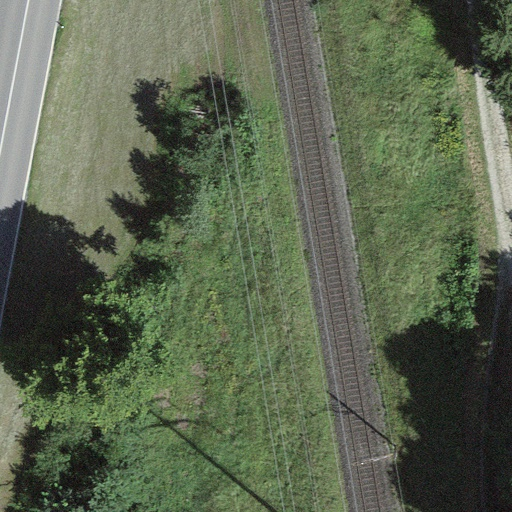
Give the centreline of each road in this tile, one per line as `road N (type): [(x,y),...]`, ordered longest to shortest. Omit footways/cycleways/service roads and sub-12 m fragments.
road 1 (track): [(492,511),(507,208),(483,0)]
road 2 (secondary): [(34,0),(0,186)]
